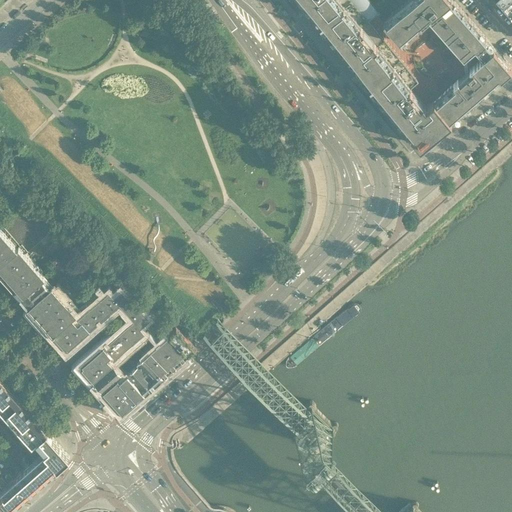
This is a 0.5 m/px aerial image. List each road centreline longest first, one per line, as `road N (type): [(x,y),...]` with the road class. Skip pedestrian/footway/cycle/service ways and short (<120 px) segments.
road 1 (secondary): [(127,453),(355,245),(382,200)]
road 2 (secondary): [(306,264),(115,439)]
road 3 (secondary): [(381,176),(272,40),(242,19)]
road 4 (secondary): [(312,119),(330,197),(306,264)]
road 5 (secondary): [(242,19),(312,119)]
